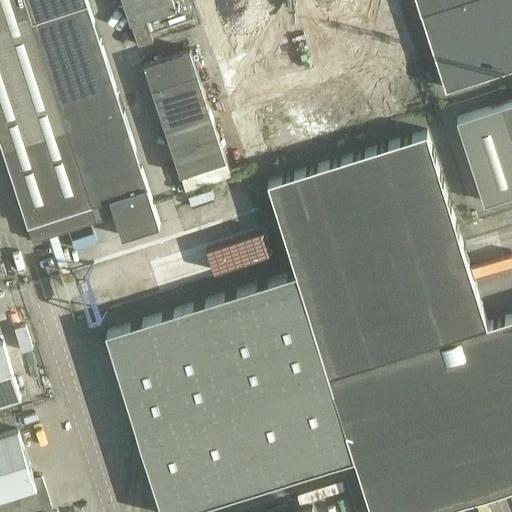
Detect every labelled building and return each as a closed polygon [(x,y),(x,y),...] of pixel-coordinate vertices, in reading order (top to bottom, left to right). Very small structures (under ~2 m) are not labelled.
[(0,0),(0,138),(27,220),(33,239),(97,218),(115,212),(122,235),(160,223),(154,204),(142,166),(87,0),(0,0)] [(177,6),(174,0),(123,0),(139,44),(154,40),(146,16),(177,6)] [(215,0),(231,50),(346,12),(351,27),(390,15),(385,0),(215,0)] [(511,0),(418,0),(446,87),(511,65),(511,0)] [(190,48),(145,63),(187,191),(232,176),(190,48)] [(511,99),(503,102),(458,117),(485,201),(511,192),(511,99)] [(268,179),(297,270),(355,455),(373,511),(420,511),(511,483),(511,314),(487,322),(427,130),(268,179)] [(511,236),(485,245),(492,267),(511,259),(511,236)] [(172,511),(355,455),(297,270),(106,329),(163,511),(172,511)] [(0,340),(0,402),(21,396),(4,339),(0,340)] [(0,511),(50,511),(48,505),(51,504),(42,475),(34,478),(19,428),(0,434),(0,511)]
